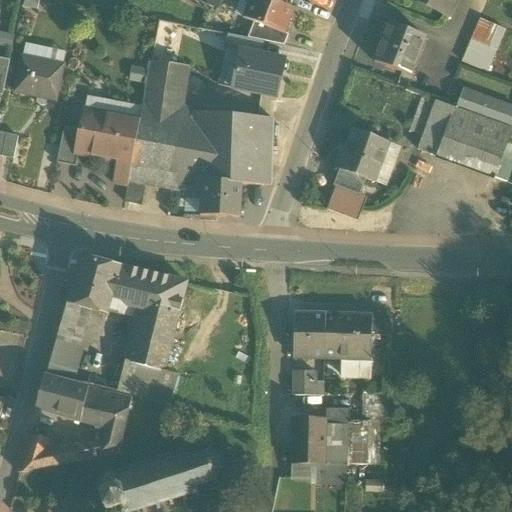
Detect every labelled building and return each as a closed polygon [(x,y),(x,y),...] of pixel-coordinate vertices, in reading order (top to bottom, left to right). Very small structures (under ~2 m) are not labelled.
[(24,0),(23,9),(37,12),(39,0),(24,0)] [(206,0),(205,4),(218,9),(221,0),(206,0)] [(268,0),(250,0),(249,5),(243,19),(254,23),(284,35),(284,34),(294,10),(284,6),(268,0)] [(412,0),(448,18),(449,16),(443,13),(449,0),(412,0)] [(449,0),(443,13),(449,16),(456,0),(449,0)] [(234,15),(243,19),(249,5),(239,1),(234,15)] [(471,40),(491,49),(500,28),(480,19),(471,40)] [(264,42),(284,46),(288,36),(284,34),(284,35),(254,23),(248,39),(264,42)] [(374,63),(411,77),(426,39),(389,24),(374,63)] [(0,32),(0,47),(11,50),(14,36),(0,32)] [(228,34),(225,47),(239,51),(261,55),(264,42),(248,39),(236,36),(228,34)] [(461,62),(482,71),(491,50),(471,41),(461,62)] [(21,60),(23,61),(60,68),(62,68),(65,53),(24,45),(21,60)] [(225,47),(217,86),(231,89),(239,51),(225,47)] [(239,51),(231,89),(277,98),(285,61),(261,55),(239,51)] [(0,95),(2,96),(10,61),(0,59),(0,95)] [(17,94),(54,102),(60,68),(23,61),(17,94)] [(151,63),(143,103),(179,110),(187,68),(177,66),(151,63)] [(132,67),(129,83),(142,85),(145,70),(132,67)] [(457,110),(511,130),(511,128),(511,108),(482,98),(482,99),(464,92),(457,110)] [(87,97),(84,111),(140,121),(142,108),(87,97)] [(409,132),(422,137),(435,102),(422,97),(409,132)] [(417,151),(436,158),(454,109),(435,102),(422,137),(417,151)] [(195,113),(179,110),(143,103),(142,108),(140,121),(133,157),(129,182),(146,185),(180,192),(183,174),(195,113)] [(457,110),(454,109),(436,158),(494,179),(501,158),(506,145),(511,130),(457,110)] [(119,162),(120,162),(121,155),(133,157),(140,121),(84,111),(81,131),(77,154),(78,154),(105,159),(105,158),(118,160),(118,162),(119,162)] [(272,120),(195,113),(183,174),(241,186),(270,187),(272,120)] [(56,163),(75,167),(78,154),(77,154),(81,131),(64,128),(56,163)] [(335,168),(340,170),(366,180),(369,181),(375,164),(380,166),(388,144),(353,131),(345,152),(342,151),(335,168)] [(0,157),(13,160),(18,137),(0,132),(0,157)] [(375,164),(369,181),(386,188),(401,149),(388,144),(380,166),(375,164)] [(511,147),(506,145),(501,158),(511,162),(511,147)] [(115,184),(128,186),(129,182),(133,157),(121,155),(120,162),(119,162),(115,184)] [(511,162),(501,158),(494,179),(507,184),(511,171),(511,162)] [(360,196),(366,180),(340,170),(334,187),(336,187),(359,196),(360,196)] [(200,217),(240,219),(241,186),(183,174),(180,192),(201,194),(201,199),(200,214),(200,217)] [(142,207),(146,185),(129,182),(128,186),(125,203),(142,207)] [(327,210),(358,222),(366,199),(360,196),(359,196),(336,187),(327,210)] [(200,214),(201,199),(185,198),(184,213),(200,214)] [(139,271),(121,267),(80,256),(67,304),(86,310),(107,315),(108,313),(112,299),(115,289),(133,293),(139,271)] [(187,283),(139,271),(133,293),(143,296),(139,310),(178,319),(187,283)] [(133,293),(115,289),(112,299),(126,302),(125,307),(139,310),(143,296),(133,293)] [(112,299),(108,313),(137,320),(139,310),(125,307),(126,302),(112,299)] [(86,310),(67,304),(62,320),(55,344),(76,349),(76,347),(82,325),(86,310)] [(370,336),(388,337),(388,307),(371,307),(370,316),(370,336)] [(178,319),(139,310),(137,320),(130,348),(168,358),(178,319)] [(296,358),(324,358),(325,336),(370,336),(370,316),(297,315),(296,358)] [(369,359),(370,336),(325,336),(324,358),(341,359),(369,359)] [(76,349),(55,344),(46,374),(74,382),(84,349),(76,347),(76,349)] [(168,358),(130,348),(127,362),(164,373),(168,358)] [(368,376),(369,359),(341,359),(340,375),(368,376)] [(164,373),(127,362),(126,362),(118,393),(168,407),(177,376),(164,373)] [(297,396),(316,396),(316,372),(298,372),(297,396)] [(104,438),(122,442),(133,400),(45,377),(44,376),(35,411),(106,429),(104,438)] [(324,421),(348,422),(349,409),(325,409),(324,421)] [(293,463),(323,464),(324,421),(294,420),(293,463)] [(323,464),(347,465),(348,422),(324,421),(323,464)] [(351,465),(367,465),(368,422),(352,422),(351,465)] [(19,473),(95,458),(94,446),(48,449),(50,439),(29,435),(19,473)] [(102,445),(94,446),(95,458),(119,454),(122,442),(104,438),(102,445)] [(137,511),(142,511),(141,511),(145,511),(145,509),(156,506),(157,510),(160,510),(159,505),(169,502),(170,507),(173,506),(172,501),(182,498),(187,511),(193,511),(223,502),(217,484),(218,483),(216,481),(220,473),(223,473),(223,470),(220,470),(217,463),(220,461),(218,458),(216,460),(208,457),(208,454),(206,454),(205,457),(198,459),(197,456),(194,458),(194,460),(190,462),(189,459),(187,454),(184,455),(185,459),(176,462),(174,458),(172,458),(172,460),(161,463),(160,462),(157,463),(159,467),(149,470),(148,466),(144,467),(146,471),(135,474),(134,470),(131,471),(132,475),(119,479),(118,475),(115,476),(115,478),(113,477),(107,479),(104,485),(106,491),(100,493),(105,511),(110,511),(116,510),(116,511),(137,511)] [(292,483),(346,485),(347,465),(323,464),(293,463),(292,483)]
